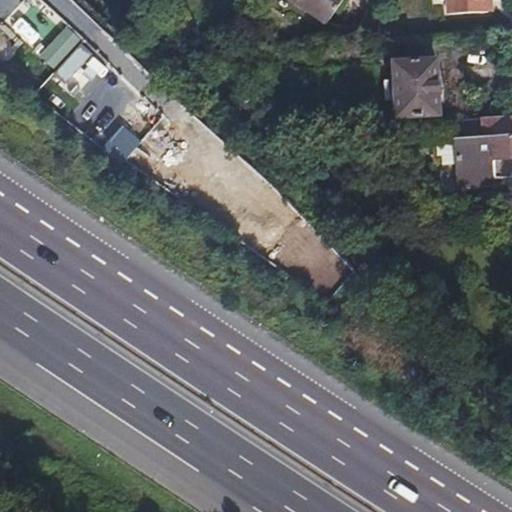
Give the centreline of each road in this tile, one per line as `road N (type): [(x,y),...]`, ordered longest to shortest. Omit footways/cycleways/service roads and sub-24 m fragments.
road 1 (motorway): [(464,511),(0,194)]
road 2 (motorway): [(0,302),(318,511)]
